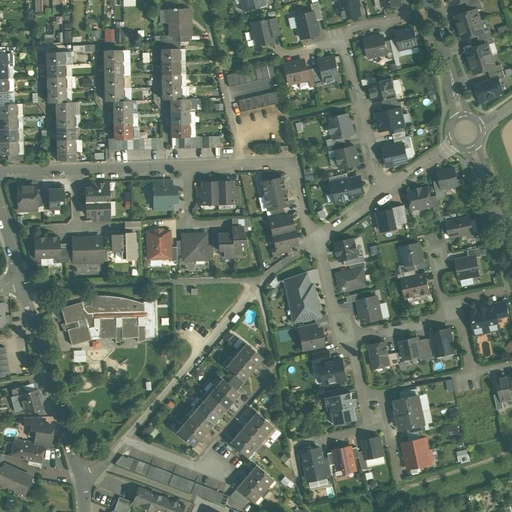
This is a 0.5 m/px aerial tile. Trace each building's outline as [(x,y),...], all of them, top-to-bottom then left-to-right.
[(239,0),(244,12),(265,5),(265,4),(263,0),(239,0)] [(338,0),(341,12),(340,14),(341,18),(343,19),(343,20),(361,16),(358,2),(357,0),(338,0)] [(375,0),(377,8),(383,7),(381,0),(375,0)] [(381,0),(383,7),(383,8),(400,4),(399,0),(381,0)] [(480,2),(467,7),(469,12),(476,10),(477,10),(482,9),(480,2)] [(318,3),(310,4),(312,13),(314,21),(322,20),(318,3)] [(191,36),(191,9),(176,10),(176,9),(174,9),(174,10),(166,10),(167,23),(169,23),(170,36),(180,36),(191,36)] [(469,12),(455,17),(457,22),(456,24),(457,29),(480,21),(477,10),(476,10),(469,12)] [(312,13),(295,16),(300,39),(317,35),(314,21),(312,13)] [(276,19),(268,20),(272,36),(280,34),(276,19)] [(268,20),(262,22),(262,21),(251,23),(253,32),(250,33),(252,39),(254,39),(256,46),(273,42),(272,36),(268,20)] [(480,21),(457,29),(459,34),(461,34),(463,40),(476,35),(484,33),(484,32),(480,21)] [(414,29),(395,33),(396,39),(399,50),(418,46),(414,29)] [(105,30),(106,42),(114,41),(114,30),(105,30)] [(489,30),(484,32),(484,33),(476,35),(478,41),(491,37),(489,30)] [(383,36),(364,40),(367,52),(366,53),(366,56),(370,59),(373,58),(374,57),(387,54),(384,42),(383,36)] [(491,37),(478,41),(480,47),(488,44),(488,45),(493,43),(491,37)] [(396,39),(390,40),(394,58),(401,57),(399,50),(396,39)] [(390,40),(384,42),(387,54),(388,60),(394,58),(390,40)] [(480,47),(466,51),(468,56),(467,58),(469,63),(491,56),(488,45),(488,44),(480,47)] [(165,49),(162,49),(162,62),(179,61),(179,49),(179,48),(165,49)] [(122,50),(105,50),(105,63),(122,63),(122,50)] [(63,52),(46,53),(46,65),(64,65),(63,52)] [(72,65),(71,52),(63,52),(64,65),(72,65)] [(491,56),(469,63),(470,68),(472,69),(474,74),(487,69),(495,67),(495,66),(491,56)] [(334,57),(318,60),(319,67),(323,83),(326,82),(326,83),(335,81),(335,80),(339,79),(334,57)] [(179,61),(162,62),(162,74),(179,74),(179,61)] [(304,62),(283,66),(287,83),(294,82),(296,83),(300,82),(301,80),(300,78),(307,76),(306,70),(304,62)] [(122,63),(105,63),(105,76),(123,75),(122,63)] [(503,71),(501,64),(495,66),(495,67),(487,69),(489,75),(503,71)] [(64,65),(46,65),(46,78),(64,77),(64,65)] [(266,66),(269,78),(275,76),(272,65),(266,66)] [(266,66),(260,67),(263,79),(269,78),(266,66)] [(260,67),(255,69),(257,80),(263,79),(260,67)] [(319,67),(312,69),(316,86),(316,87),(324,85),(323,83),(319,67)] [(255,69),(249,70),(252,82),(257,80),(255,69)] [(316,86),(312,69),(306,70),(307,76),(310,87),(316,86)] [(249,70),(243,71),(246,83),(252,82),(249,70)] [(246,83),(243,71),(237,73),(240,84),(246,83)] [(503,71),(489,75),(491,81),(497,79),(498,79),(505,77),(503,71)] [(237,73),(231,74),(234,86),(240,84),(237,73)] [(179,74),(162,74),(163,87),(180,87),(179,74)] [(231,74),(226,76),(228,87),(234,86),(231,74)] [(123,75),(105,76),(105,89),(123,88),(123,75)] [(64,77),(46,78),(46,90),(64,90),(64,77)] [(83,88),(92,87),(91,79),(82,80),(83,88)] [(392,79),(368,85),(372,102),(382,100),(396,97),(392,79)] [(491,81),(476,86),(481,101),(488,99),(489,99),(493,98),(493,97),(502,94),(498,79),(497,79),(491,81)] [(180,87),(163,87),(163,100),(171,100),(180,99),(180,87)] [(123,88),(105,89),(106,101),(113,101),(123,101),(123,88)] [(64,90),(46,90),(47,103),(55,103),(65,103),(64,90)] [(278,91),(272,92),(275,104),(281,103),(278,91)] [(272,92),(267,94),(269,105),(275,104),(272,92)] [(267,94),(261,95),(263,107),(269,105),(267,94)] [(261,95),(255,96),(258,108),(263,107),(261,95)] [(255,96),(249,98),(252,109),(258,108),(255,96)] [(396,97),(382,100),(383,106),(397,103),(396,97)] [(249,98),(243,99),(246,111),(252,109),(249,98)] [(180,99),(171,100),(171,113),(188,112),(188,109),(195,108),(195,102),(188,102),(188,99),(180,99)] [(243,99),(238,100),(240,112),(246,111),(243,99)] [(123,101),(113,101),(114,114),(131,114),(131,101),(123,101)] [(65,103),(55,103),(56,116),(73,116),(73,102),(65,103)] [(397,103),(383,106),(384,112),(400,108),(402,108),(401,102),(397,103)] [(6,104),(0,104),(0,117),(16,117),(15,104),(6,104)] [(384,112),(375,114),(379,131),(404,126),(400,108),(384,112)] [(188,112),(171,113),(171,125),(189,124),(188,112)] [(131,114),(114,114),(114,126),(132,126),(131,114)] [(348,115),(330,119),(331,125),(329,125),(331,133),(333,133),(334,138),(334,139),(343,136),(352,134),(348,115)] [(73,116),(56,116),(56,128),(74,128),(73,116)] [(16,117),(0,117),(0,130),(16,130),(16,117)] [(189,124),(171,125),(172,137),(178,137),(184,137),(189,137),(189,124)] [(132,126),(114,126),(114,139),(121,139),(127,139),(132,139),(132,126)] [(74,128),(56,128),(56,141),(74,140),(74,128)] [(16,130),(0,130),(0,142),(16,142),(16,130)] [(404,132),(393,135),(396,146),(403,144),(407,144),(404,132)] [(343,136),(334,139),(334,138),(326,140),(328,146),(345,142),(343,136)] [(74,140),(56,141),(57,153),(74,153),(74,140)] [(16,142),(0,142),(0,154),(7,155),(17,154),(16,142)] [(328,146),(327,146),(328,152),(335,151),(346,148),(345,142),(328,146)] [(396,146),(383,149),(387,166),(407,162),(403,144),(396,146)] [(346,148),(335,151),(340,169),(359,165),(355,146),(346,148)] [(303,168),(304,179),(312,177),(311,167),(303,168)] [(454,168),(438,172),(439,180),(441,189),(443,188),(458,185),(454,168)] [(274,173),(261,176),(263,182),(276,179),(274,173)] [(347,174),(329,178),(331,184),(333,184),(332,183),(348,179),(347,174)] [(348,179),(332,183),(333,184),(334,192),(332,192),(335,203),(355,198),(354,194),(363,192),(360,177),(348,179)] [(263,182),(261,183),(264,196),(285,192),(282,178),(276,179),(263,182)] [(441,189),(439,180),(433,182),(436,196),(437,199),(445,198),(443,188),(441,189)] [(217,182),(202,183),(202,188),(203,188),(203,204),(218,204),(217,182)] [(232,182),(217,182),(218,204),(232,203),(232,187),(232,182)] [(36,188),(26,188),(26,186),(18,186),(18,210),(36,210),(36,207),(36,190),(36,188)] [(64,201),(63,186),(51,186),(52,191),(48,191),(48,192),(49,204),(49,209),(49,210),(54,210),(54,214),(59,214),(59,210),(59,205),(59,201),(63,201),(64,201)] [(153,188),(153,203),(159,203),(172,203),(176,202),(176,187),(172,187),(153,188)] [(91,189),(86,189),(86,190),(86,203),(108,202),(108,200),(111,198),(111,192),(108,191),(108,188),(91,189)] [(429,188),(421,189),(421,188),(414,189),(414,191),(407,192),(411,210),(417,209),(419,210),(424,209),(425,207),(432,206),(431,197),(429,188)] [(285,192),(264,196),(267,210),(269,210),(282,206),(288,205),(285,192)] [(436,196),(431,197),(432,206),(434,212),(440,211),(437,199),(436,196)] [(108,202),(86,203),(87,215),(87,216),(92,216),(109,215),(108,202)] [(404,205),(395,207),(396,210),(396,209),(400,224),(407,223),(404,205)] [(282,206),(269,210),(270,215),(283,212),(282,206)] [(396,210),(377,214),(381,231),(400,227),(400,224),(396,209),(396,210)] [(283,212),(270,215),(267,216),(269,223),(269,222),(286,218),(284,212),(283,212)] [(446,216),(439,217),(442,233),(448,232),(446,222),(447,222),(446,216)] [(286,218),(269,222),(269,223),(272,235),(294,230),(291,217),(286,218)] [(447,222),(446,222),(448,232),(450,238),(471,233),(468,217),(447,222)] [(139,221),(124,222),(125,234),(134,233),(133,230),(140,230),(139,221)] [(242,227),(232,227),(232,233),(233,254),(241,254),(241,246),(247,246),(242,227)] [(162,229),(154,230),(154,232),(147,232),(148,259),(170,258),(170,247),(169,231),(162,232),(162,229)] [(294,230),(272,235),(275,248),(275,249),(289,246),(295,245),(296,242),(294,230)] [(134,233),(125,234),(125,235),(112,236),(113,251),(121,251),(121,259),(134,259),(134,247),(136,247),(136,242),(134,242),(134,233)] [(232,233),(218,234),(218,239),(218,251),(223,251),(223,258),(233,257),(233,254),(232,233)] [(206,234),(182,235),(182,241),(182,255),(194,254),(195,260),(207,259),(206,246),(206,234)] [(46,237),(34,238),(34,245),(35,259),(41,258),(47,258),(46,237)] [(59,237),(46,237),(47,258),(53,258),(59,258),(59,245),(59,237)] [(100,238),(72,238),(73,251),(73,262),(100,262),(100,258),(101,258),(100,250),(101,250),(100,238)] [(353,239),(336,242),(337,248),(335,249),(337,256),(338,255),(340,261),(344,260),(357,257),(356,252),(357,251),(356,244),(354,245),(353,239)] [(419,243),(401,247),(405,265),(405,266),(415,263),(423,262),(419,243)] [(66,244),(59,245),(59,258),(53,258),(53,263),(67,263),(67,251),(66,244)] [(34,245),(26,246),(31,264),(41,264),(41,258),(35,259),(34,245)] [(289,246),(275,249),(275,248),(271,249),(273,256),(290,252),(289,246)] [(479,248),(467,250),(469,258),(475,257),(476,258),(481,257),(479,248)] [(357,257),(344,260),(345,266),(349,265),(364,262),(363,256),(357,257)] [(469,258),(455,261),(459,280),(465,278),(465,279),(471,278),(471,277),(479,275),(476,258),(475,257),(469,258)] [(364,262),(349,265),(351,271),(363,268),(363,269),(366,269),(364,262)] [(415,263),(405,266),(405,265),(399,266),(401,274),(415,271),(416,270),(415,263)] [(351,271),(337,274),(340,292),(366,286),(363,269),(363,268),(351,271)] [(401,274),(397,274),(398,280),(401,280),(416,277),(415,271),(401,274)] [(305,272),(284,280),(286,290),(308,285),(305,272)] [(416,277),(401,280),(405,299),(419,296),(420,300),(428,299),(427,294),(430,293),(426,275),(416,277)] [(308,285),(286,290),(290,308),(296,307),(297,315),(304,314),(306,319),(319,317),(312,284),(308,285)] [(363,293),(346,296),(348,303),(357,301),(357,300),(364,299),(363,293)] [(364,299),(357,300),(357,301),(362,323),(381,319),(376,296),(364,299)] [(81,303),(61,309),(61,310),(62,309),(66,323),(61,325),(61,326),(62,325),(65,331),(67,330),(67,331),(68,331),(72,345),(71,345),(72,346),(92,340),(101,339),(115,338),(115,343),(116,343),(116,342),(122,340),(122,338),(123,338),(137,337),(137,342),(138,342),(144,340),(144,338),(145,338),(155,338),(153,303),(144,303),(144,306),(135,303),(127,301),(115,299),(104,298),(92,298),(92,307),(90,308),(90,306),(85,307),(86,309),(83,310),(81,303)] [(506,302),(493,305),(493,307),(494,307),(496,319),(509,317),(506,302)] [(486,307),(477,309),(478,310),(470,312),(475,334),(499,329),(496,319),(494,307),(493,307),(486,308),(486,307)] [(315,324),(298,327),(299,333),(317,329),(315,324)] [(317,329),(299,333),(302,350),(324,345),(322,336),(320,336),(319,329),(317,329)] [(450,329),(431,333),(432,339),(436,354),(437,354),(454,350),(452,339),(453,339),(451,332),(450,332),(450,329)] [(418,338),(400,342),(404,359),(420,356),(421,356),(418,341),(418,338)] [(432,339),(426,340),(430,357),(437,356),(437,354),(436,354),(432,339)] [(426,340),(418,341),(421,356),(420,356),(421,359),(430,357),(426,340)] [(385,342),(369,346),(371,354),(370,355),(370,359),(372,360),(374,368),(389,365),(387,355),(385,342)] [(262,358),(246,344),(239,352),(255,366),(262,358)] [(329,350),(312,354),(314,365),(320,364),(320,363),(331,361),(329,350)] [(255,366),(239,352),(233,359),(249,373),(255,366)] [(396,353),(387,355),(389,365),(389,366),(399,364),(396,353)] [(249,373),(233,359),(226,367),(235,375),(242,381),(249,373)] [(331,361),(320,363),(320,364),(324,385),(326,384),(329,386),(333,385),(335,382),(346,380),(342,359),(331,361)] [(242,381),(235,375),(232,380),(238,385),(242,381)] [(511,384),(510,376),(497,379),(500,394),(501,402),(502,401),(511,399),(511,384)] [(228,384),(222,379),(216,387),(232,401),(238,393),(228,384)] [(238,385),(232,380),(228,384),(235,390),(238,385)] [(446,381),(448,392),(454,391),(452,380),(446,381)] [(23,387),(9,391),(16,412),(24,409),(20,395),(25,393),(23,387)] [(232,401),(216,387),(209,395),(225,408),(232,401)] [(340,389),(324,392),(325,398),(341,395),(340,389)] [(417,389),(400,392),(401,400),(419,396),(417,389)] [(25,393),(20,395),(24,409),(25,414),(42,409),(36,390),(25,393)] [(77,400),(74,390),(67,392),(70,402),(77,400)] [(206,392),(200,400),(203,402),(209,395),(206,392)] [(341,395),(325,398),(327,406),(330,405),(331,411),(354,406),(355,406),(355,402),(353,403),(352,400),(351,393),(341,395)] [(500,394),(494,395),(497,410),(503,408),(502,401),(501,402),(500,394)] [(225,408),(209,395),(203,402),(219,416),(225,408)] [(401,400),(395,401),(396,407),(395,411),(396,416),(422,411),(419,396),(401,400)] [(219,416),(203,402),(196,410),(212,424),(219,416)] [(354,406),(331,411),(334,425),(357,420),(354,406)] [(212,424),(196,410),(190,418),(206,431),(212,424)] [(422,411),(396,416),(397,420),(400,423),(401,429),(407,428),(425,424),(422,411)] [(272,426),(256,412),(249,420),(265,434),(272,426)] [(206,431),(190,418),(183,425),(199,439),(206,431)] [(265,434),(249,420),(243,428),(259,441),(263,444),(269,437),(265,434)] [(52,426),(41,424),(41,425),(30,425),(29,431),(36,432),(35,443),(45,445),(51,446),(52,434),(50,434),(52,426)] [(425,424),(407,428),(408,434),(426,430),(425,424)] [(199,439),(183,425),(176,433),(192,447),(199,439)] [(272,426),(265,434),(269,437),(275,429),(272,426)] [(458,426),(448,429),(450,436),(459,433),(458,426)] [(158,433),(150,427),(145,434),(152,439),(158,433)] [(259,441),(243,428),(236,435),(252,449),(259,441)] [(252,449),(236,435),(229,443),(245,457),(246,457),(252,449)] [(379,437),(362,440),(364,451),(368,466),(385,463),(383,456),(379,437)] [(422,439),(402,443),(405,455),(424,451),(422,439)] [(11,457),(27,460),(30,443),(14,440),(11,457)] [(259,441),(252,449),(256,452),(263,444),(259,441)] [(35,443),(30,443),(27,460),(41,464),(45,445),(35,443)] [(346,450),(342,451),(341,449),(333,451),(333,452),(336,464),(337,470),(343,469),(344,473),(356,470),(353,459),(351,449),(351,447),(346,448),(346,450)] [(320,448),(310,450),(311,452),(302,454),(308,481),(327,477),(326,476),(324,464),(320,448)] [(252,449),(246,457),(249,459),(256,452),(252,449)] [(424,451),(405,455),(407,469),(431,464),(428,450),(424,451)] [(364,451),(358,452),(359,457),(362,470),(368,469),(368,466),(364,451)] [(458,453),(460,461),(469,459),(466,451),(458,453)] [(333,452),(328,454),(329,463),(330,466),(336,464),(333,452)] [(115,464),(124,468),(127,459),(122,456),(115,464)] [(133,459),(128,457),(127,459),(124,468),(129,470),(133,459)] [(138,461),(133,459),(129,470),(134,472),(138,461)] [(144,463),(138,461),(134,472),(140,474),(144,463)] [(150,466),(144,463),(140,474),(146,476),(150,466)] [(329,463),(324,464),(326,476),(332,474),(330,466),(329,463)] [(272,479),(256,465),(250,473),(266,486),(272,479)] [(155,468),(150,466),(146,476),(151,478),(155,468)] [(0,484),(7,487),(14,471),(5,467),(0,477),(0,484)] [(161,470),(155,468),(151,478),(157,480),(161,470)] [(166,472),(161,470),(157,480),(162,482),(166,472)] [(16,491),(23,475),(14,471),(7,487),(16,491)] [(172,474),(166,472),(162,482),(168,485),(172,474)] [(266,486),(250,473),(243,480),(259,494),(266,486)] [(178,476),(172,474),(168,485),(174,487),(178,476)] [(25,495),(32,479),(23,475),(16,491),(25,495)] [(183,478),(178,476),(174,487),(179,489),(183,478)] [(290,482),(285,477),(281,482),(286,486),(290,482)] [(189,481),(183,478),(179,489),(185,491),(189,481)] [(259,494),(243,480),(236,488),(249,500),(252,502),(259,494)] [(194,483),(189,481),(185,491),(190,493),(194,483)] [(51,505),(66,507),(70,507),(72,486),(54,483),(51,505)] [(200,485),(194,483),(190,493),(196,495),(200,485)] [(206,487),(200,485),(196,495),(202,498),(206,487)] [(211,489),(206,487),(202,498),(207,500),(211,489)] [(236,488),(229,496),(242,507),(249,500),(236,488)] [(183,503),(177,500),(176,503),(170,501),(161,498),(138,489),(133,503),(155,511),(157,509),(164,511),(185,511),(187,508),(182,506),(183,503)] [(217,491),(211,489),(207,500),(213,502),(217,491)] [(223,494),(217,491),(213,502),(219,504),(223,494)] [(229,496),(223,494),(219,504),(225,507),(229,496)] [(119,511),(124,499),(119,497),(113,511),(115,511),(119,511)] [(127,511),(131,502),(124,499),(119,511),(127,511)]
